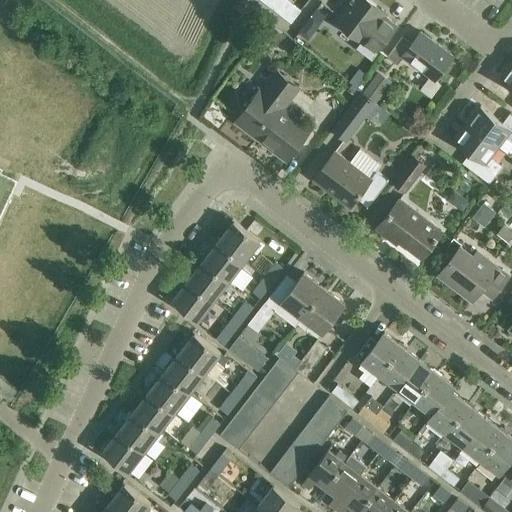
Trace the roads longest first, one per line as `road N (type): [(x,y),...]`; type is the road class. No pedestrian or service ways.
road 1 (residential): [(37,511),(145,275),(225,173)]
road 2 (residential): [(511,381),(243,175),(225,173)]
